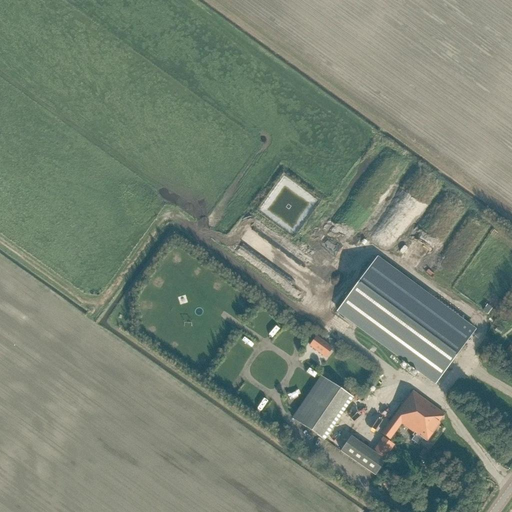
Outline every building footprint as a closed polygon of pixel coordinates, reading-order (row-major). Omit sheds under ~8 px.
[(336,312),(435,385),(475,330),(377,258),(336,312)] [(487,306),(482,312),(488,315),(492,309),(487,306)] [(316,337),(310,346),(325,358),(332,349),(316,337)] [(321,376),(292,418),(324,441),(353,398),(335,386),(321,376)] [(431,419),(438,424),(444,416),(413,393),(382,435),(389,440),(401,424),(402,425),(408,416),(424,428),(431,419)] [(408,416),(402,425),(416,435),(412,441),(419,446),(423,440),(426,443),(439,425),(438,424),(431,419),(424,428),(408,416)] [(351,437),(340,452),(375,476),(386,461),(383,459),(393,445),(383,438),(373,452),(351,437)] [(423,450),(418,456),(423,460),(428,454),(423,450)]
